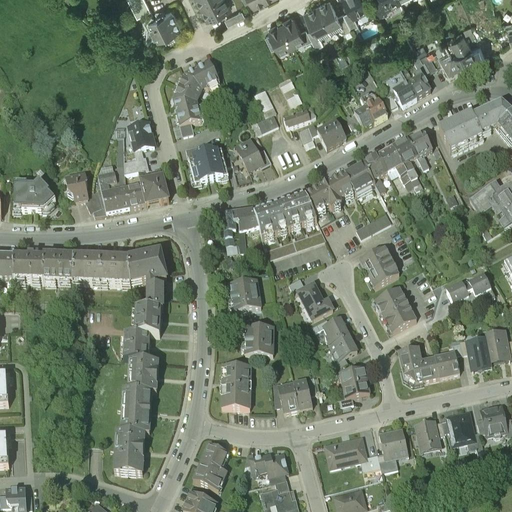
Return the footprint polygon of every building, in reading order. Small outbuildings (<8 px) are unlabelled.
[(196,0),(197,1),(197,2),(197,3),(198,5),(199,5),(199,6),(200,6),(202,9),(220,0),(196,0)] [(224,0),(220,0),(202,9),(208,22),(210,21),(210,19),(213,17),(214,19),(217,17),(220,19),(221,15),(230,11),(224,0)] [(265,2),(264,0),(249,0),(251,2),(254,8),(265,2)] [(361,0),(346,0),(344,1),(349,13),(350,12),(353,18),(367,11),(361,0)] [(378,0),(380,2),(385,12),(391,9),(390,7),(399,3),(399,2),(397,0),(378,0)] [(145,1),(132,8),(137,19),(151,12),(145,1)] [(380,2),(374,5),(381,19),(387,16),(385,12),(380,2)] [(328,7),(326,4),(317,8),(330,35),(342,29),(340,25),(341,24),(338,18),(331,5),(328,7)] [(317,8),(308,12),(310,17),(307,19),(313,31),(313,32),(315,31),(317,36),(318,36),(320,40),(330,35),(317,8)] [(163,13),(157,16),(156,13),(155,13),(158,19),(155,20),(153,17),(152,18),(153,19),(146,22),(149,30),(148,40),(155,37),(158,42),(167,37),(169,41),(176,38),(174,34),(181,31),(172,12),(165,15),(163,13)] [(349,13),(343,16),(351,32),(358,28),(353,18),(350,12),(349,13)] [(240,13),(227,20),(230,26),(243,19),(240,13)] [(343,16),(338,18),(341,24),(340,25),(342,29),(345,35),(351,32),(343,16)] [(292,19),(287,22),(287,23),(281,26),(292,48),(305,42),(301,34),(294,20),(293,20),(292,19)] [(292,48),(281,26),(275,29),(275,28),(269,31),(270,31),(269,32),(270,36),(277,49),(280,54),(292,48)] [(471,28),(463,31),(465,37),(473,33),(471,28)] [(306,31),(301,34),(305,42),(306,45),(312,43),(307,34),(306,31)] [(315,31),(313,32),(313,31),(307,34),(312,43),(315,50),(321,47),(319,41),(320,40),(318,36),(317,36),(315,31)] [(270,36),(265,38),(272,52),(277,49),(270,36)] [(474,50),(471,51),(463,37),(458,41),(475,70),(487,63),(484,60),(479,48),(476,49),(475,48),(474,50)] [(475,70),(458,41),(451,44),(457,54),(459,54),(461,57),(456,60),(454,58),(452,59),(453,62),(462,77),(475,70)] [(422,48),(413,52),(418,61),(427,56),(422,48)] [(437,74),(427,56),(418,61),(422,68),(424,67),(430,78),(437,74)] [(453,62),(440,69),(443,73),(442,74),(444,77),(444,78),(446,82),(446,81),(447,83),(448,83),(449,85),(462,77),(453,62)] [(220,73),(214,63),(209,66),(214,76),(220,73)] [(209,66),(186,77),(174,103),(180,128),(191,126),(204,122),(200,110),(197,111),(196,105),(202,93),(207,91),(208,93),(220,88),(214,76),(209,66)] [(430,78),(424,67),(422,68),(419,70),(425,80),(430,78)] [(402,78),(401,76),(382,86),(390,100),(391,99),(394,104),(397,102),(403,112),(417,103),(408,88),(405,83),(402,78)] [(421,79),(414,83),(415,84),(408,88),(417,103),(431,95),(429,92),(429,91),(428,90),(429,89),(427,86),(426,86),(424,83),(421,79)] [(287,83),(279,87),(293,115),(305,110),(290,82),(287,83)] [(374,84),(363,91),(373,108),(379,105),(388,120),(393,117),(391,114),(384,103),(374,84)] [(266,122),(251,129),(257,139),(262,137),(263,138),(279,129),(274,118),(276,117),(265,94),(254,99),(266,122)] [(390,100),(384,103),(391,114),(398,110),(394,104),(391,99),(390,100)] [(373,108),(365,113),(374,128),(388,120),(379,105),(373,108)] [(511,116),(501,107),(473,120),(481,138),(495,131),(495,130),(511,116)] [(316,121),(311,113),(308,116),(311,125),(316,121)] [(365,113),(354,119),(363,134),(374,128),(365,113)] [(308,116),(284,125),(287,132),(291,131),(291,132),(311,125),(308,116)] [(511,116),(495,130),(495,131),(511,150),(511,116)] [(472,118),(455,126),(455,124),(439,132),(450,155),(482,140),(481,138),(473,120),(472,118)] [(353,120),(346,124),(352,135),(359,131),(353,120)] [(191,126),(180,128),(179,128),(182,140),(194,137),(191,126)] [(149,127),(129,132),(135,154),(135,155),(142,154),(154,150),(153,146),(154,146),(152,140),(151,138),(151,136),(150,132),(150,131),(149,131),(149,127)] [(318,137),(313,127),(308,131),(312,141),(318,138),(318,137)] [(318,137),(318,138),(327,154),(342,146),(340,142),(344,140),(337,127),(318,137)] [(308,131),(300,135),(304,146),(312,141),(308,131)] [(423,137),(407,144),(417,162),(423,174),(428,171),(425,166),(426,166),(423,161),(422,162),(421,161),(432,154),(423,137)] [(312,141),(304,146),(306,152),(315,149),(312,141)] [(407,144),(393,152),(407,178),(413,174),(410,168),(408,167),(417,162),(407,144)] [(251,145),(242,150),(244,153),(238,156),(248,175),(259,169),(263,167),(258,157),(251,145)] [(197,149),(185,152),(188,163),(189,163),(189,162),(199,160),(198,158),(199,158),(197,149)] [(228,152),(222,154),(226,170),(232,169),(228,152)] [(393,152),(384,157),(379,160),(388,178),(396,173),(400,182),(407,178),(393,152)] [(271,167),(264,153),(258,157),(263,167),(259,169),(261,173),(271,167)] [(142,154),(135,155),(135,154),(133,155),(136,164),(124,167),(124,172),(125,180),(138,177),(145,175),(145,176),(149,175),(146,162),(144,162),(142,154)] [(199,158),(198,158),(199,160),(189,162),(189,163),(193,180),(196,180),(198,187),(226,180),(224,172),(226,172),(226,170),(222,154),(212,156),(211,155),(199,158)] [(379,160),(364,168),(376,190),(381,198),(386,195),(379,183),(388,178),(379,160)] [(364,168),(344,179),(354,197),(356,201),(376,190),(364,168)] [(41,170),(4,181),(4,192),(10,192),(10,215),(21,216),(21,213),(14,213),(14,191),(34,191),(40,185),(40,186),(48,178),(41,170)] [(118,172),(114,173),(102,176),(100,182),(99,182),(100,188),(97,189),(99,195),(102,212),(104,220),(130,214),(126,194),(125,180),(124,172),(118,172)] [(413,174),(407,178),(413,190),(419,187),(416,182),(417,181),(413,174)] [(145,175),(138,177),(141,187),(147,185),(145,176),(145,175)] [(407,178),(400,182),(405,191),(407,190),(414,202),(418,200),(413,190),(407,178)] [(344,179),(306,201),(314,219),(330,211),(332,215),(342,209),(340,205),(354,197),(344,179)] [(86,181),(66,184),(69,200),(74,203),(76,209),(85,206),(89,206),(87,200),(85,192),(88,191),(86,181)] [(147,185),(141,187),(142,190),(146,210),(169,205),(163,182),(147,185)] [(34,191),(14,191),(14,213),(21,213),(21,216),(42,216),(42,214),(46,214),(56,205),(49,198),(51,197),(40,186),(40,185),(34,191)] [(511,186),(511,185),(499,192),(500,195),(496,197),(491,189),(470,203),(475,212),(478,211),(482,217),(492,211),(497,211),(504,222),(499,226),(504,233),(511,227),(511,186)] [(142,190),(126,194),(130,214),(146,210),(142,190)] [(99,195),(93,198),(87,200),(89,206),(85,206),(91,218),(93,217),(102,212),(99,195)] [(305,199),(280,208),(285,223),(290,235),(294,233),(294,231),(300,229),(301,231),(307,229),(307,227),(313,224),(313,226),(317,225),(305,199)] [(280,208),(254,217),(259,230),(262,244),(268,242),(267,240),(273,238),(274,240),(281,238),(280,236),(286,234),(287,236),(290,235),(285,223),(280,208)] [(102,212),(93,217),(95,221),(104,220),(102,212)] [(253,213),(232,216),(234,227),(235,227),(239,227),(239,236),(244,235),(251,233),(259,230),(254,217),(253,213)] [(232,216),(221,218),(223,228),(217,229),(215,231),(216,238),(218,239),(224,238),(225,243),(233,242),(232,236),(236,235),(235,227),(234,227),(232,216)] [(386,217),(371,225),(376,235),(391,227),(386,217)] [(371,225),(356,234),(361,243),(376,235),(371,225)] [(305,238),(295,241),(294,241),(292,242),(293,242),(292,242),(296,253),(325,242),(320,233),(307,237),(305,237),(305,238)] [(233,242),(225,243),(226,251),(227,250),(228,259),(235,258),(234,249),(233,242)] [(279,247),(267,251),(266,251),(264,252),(266,263),(296,253),(292,242),(281,246),(279,246),(279,247)] [(399,279),(384,251),(360,265),(374,292),(399,279)] [(161,257),(129,264),(131,287),(142,285),(143,287),(148,286),(149,291),(148,314),(162,314),(163,314),(163,306),(161,306),(161,298),(163,298),(163,292),(155,292),(154,287),(167,284),(165,275),(162,275),(160,267),(163,266),(161,257)] [(15,262),(0,261),(0,284),(14,285),(15,262)] [(74,263),(15,262),(14,285),(14,287),(73,288),(74,263)] [(129,264),(74,263),(73,288),(131,290),(131,287),(129,264)] [(462,287),(446,295),(453,309),(461,305),(462,308),(475,305),(473,302),(480,299),(483,304),(495,301),(484,279),(469,287),(467,283),(461,286),(462,287)] [(299,283),(289,288),(294,299),(298,298),(298,297),(305,293),(299,283)] [(257,285),(229,289),(233,317),(261,312),(257,285)] [(305,293),(298,297),(298,298),(312,325),(333,314),(328,304),(323,307),(314,288),(305,293)] [(399,293),(375,306),(378,311),(376,312),(380,319),(382,318),(385,325),(383,326),(387,333),(389,332),(392,337),(416,324),(399,293)] [(274,306),(263,309),(265,320),(277,317),(274,306)] [(148,314),(136,314),(135,338),(125,338),(124,364),(131,365),(149,365),(150,340),(160,341),(162,314),(148,314)] [(277,317),(265,320),(267,326),(267,331),(274,331),(274,332),(278,332),(278,325),(277,317)] [(327,324),(313,331),(315,336),(323,332),(323,333),(330,329),(327,324)] [(330,329),(323,333),(328,341),(325,342),(329,350),(349,339),(340,324),(330,329)] [(274,331),(246,331),(245,359),(273,359),(274,331)] [(505,337),(485,341),(486,345),(490,367),(491,367),(509,363),(508,358),(506,346),(505,337)] [(349,339),(329,350),(333,356),(332,357),(331,359),(334,364),(336,365),(337,364),(337,365),(338,366),(345,362),(357,356),(349,339)] [(466,345),(459,346),(460,348),(463,360),(469,358),(467,349),(466,345)] [(467,349),(469,358),(472,374),(491,371),(491,367),(490,367),(486,345),(467,349)] [(460,348),(452,350),(454,358),(455,358),(456,361),(463,360),(460,348)] [(435,363),(424,365),(420,363),(418,352),(399,357),(404,380),(416,388),(439,382),(435,363)] [(454,358),(435,363),(439,382),(460,378),(459,375),(456,361),(455,358),(454,358)] [(345,362),(338,366),(337,365),(331,369),(333,374),(339,372),(345,369),(348,367),(345,362)] [(149,365),(131,365),(129,395),(152,397),(157,397),(158,382),(159,366),(149,365)] [(333,374),(332,374),(333,380),(340,379),(340,378),(346,377),(345,369),(339,372),(333,374)] [(251,371),(223,370),(223,379),(225,379),(225,384),(222,384),(222,390),(225,390),(224,394),(222,394),(222,412),(250,413),(250,395),(248,395),(248,386),(250,386),(251,371)] [(346,377),(340,378),(340,379),(343,391),(367,385),(364,373),(346,377)] [(0,409),(9,409),(8,387),(6,387),(5,379),(0,379),(0,409)] [(307,385),(293,388),(294,389),(299,414),(313,411),(310,399),(307,388),(307,385)] [(367,385),(343,391),(345,404),(370,398),(367,385)] [(315,386),(307,388),(310,399),(317,398),(315,386)] [(278,387),(273,388),(274,402),(280,401),(281,400),(279,393),(278,387)] [(279,393),(281,400),(280,401),(284,418),(299,414),(294,389),(279,393)] [(152,397),(129,395),(124,395),(121,437),(122,437),(145,438),(145,439),(150,439),(151,417),(152,397)] [(501,409),(494,411),(494,412),(494,414),(489,415),(489,413),(487,413),(480,414),(483,425),(485,437),(486,440),(493,438),(493,440),(495,441),(500,441),(501,438),(501,436),(506,435),(507,435),(504,423),(503,422),(503,419),(503,417),(501,415),(502,414),(501,409)] [(468,417),(447,422),(453,449),(474,444),(473,437),(468,417)] [(442,425),(434,427),(435,431),(437,440),(445,438),(442,425)] [(483,425),(477,426),(479,436),(479,438),(485,437),(483,425)] [(434,427),(427,428),(426,426),(420,427),(421,430),(416,431),(421,451),(431,449),(432,452),(438,451),(439,451),(437,440),(435,431),(434,427)] [(403,432),(379,437),(384,458),(387,474),(398,472),(395,460),(409,457),(403,432)] [(145,438),(122,437),(121,437),(117,436),(114,478),(143,479),(145,439),(145,438)] [(479,436),(473,437),(474,444),(478,459),(484,457),(479,438),(479,436)] [(0,470),(9,471),(8,448),(6,448),(6,441),(0,441),(0,470)] [(351,444),(334,448),(334,449),(325,451),(330,472),(340,469),(339,464),(354,460),(356,466),(361,464),(366,463),(366,461),(362,443),(352,445),(351,444)] [(226,455),(209,448),(194,483),(218,493),(221,485),(223,486),(227,475),(221,473),(225,463),(223,462),(226,455)] [(284,458),(271,461),(270,457),(253,462),(256,473),(255,474),(257,480),(259,479),(258,477),(273,473),(275,480),(275,481),(286,478),(289,477),(284,458)] [(377,458),(366,461),(366,463),(361,464),(364,475),(380,471),(378,459),(377,458)] [(384,458),(378,459),(380,471),(381,476),(387,474),(384,458)] [(286,478),(275,481),(275,480),(270,481),(272,488),(276,487),(287,484),(286,478)] [(287,484),(276,487),(277,494),(279,494),(280,498),(290,495),(287,484)] [(203,494),(192,490),(189,496),(191,497),(191,496),(200,500),(203,494)] [(25,494),(6,495),(6,499),(7,507),(10,510),(12,510),(11,511),(26,511),(25,499),(25,494)] [(290,495),(280,498),(279,494),(277,494),(275,495),(262,498),(265,511),(268,511),(278,509),(278,511),(298,511),(296,504),(292,505),(290,495)] [(365,511),(362,495),(335,502),(337,511),(365,511)] [(200,500),(191,496),(191,497),(184,511),(215,511),(217,507),(200,500)] [(7,507),(6,499),(0,498),(0,504),(1,511),(10,510),(7,507)]
